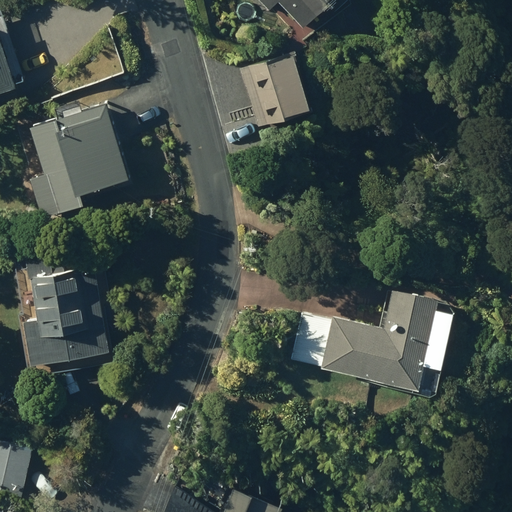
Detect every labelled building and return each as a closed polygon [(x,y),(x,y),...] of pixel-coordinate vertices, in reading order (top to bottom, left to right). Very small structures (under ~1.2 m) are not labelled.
[(277,0),(286,0),(307,21),(329,0),(339,0),(341,1),(341,0),(266,0),(272,6),(277,0)] [(0,84),(20,78),(0,13),(0,84)] [(349,61),(368,65),(372,46),(354,41),(349,61)] [(242,62),(260,119),(318,100),(299,44),(242,62)] [(34,168),(46,209),(89,197),(85,185),(133,171),(111,95),(82,103),(79,96),(59,102),(61,110),(35,118),(48,164),(34,168)] [(28,312),(36,357),(114,343),(99,257),(70,261),(69,254),(56,256),(53,243),(31,247),(34,268),(37,268),(44,310),(28,312)] [(325,360),(427,381),(446,289),(399,279),(390,318),(337,308),(325,360)] [(100,391),(54,408),(75,464),(120,447),(100,391)] [(0,497),(22,502),(37,437),(0,429),(0,497)] [(226,511),(284,511),(290,496),(240,477),(226,511)]
